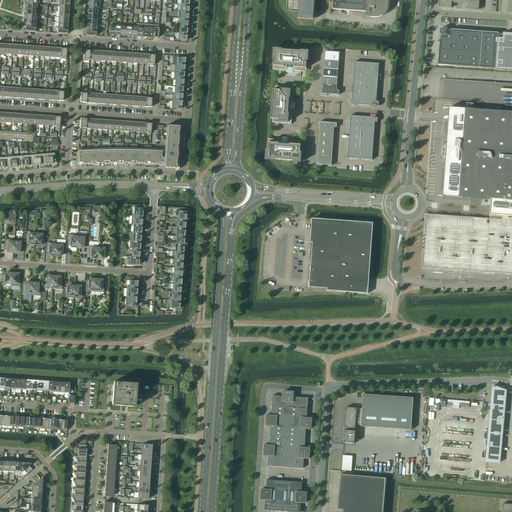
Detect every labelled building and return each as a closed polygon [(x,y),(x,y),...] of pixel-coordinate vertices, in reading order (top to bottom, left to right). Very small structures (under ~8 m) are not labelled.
[(299,0),(298,12),(298,19),(313,20),(314,13),(314,0),(299,0)] [(332,0),(332,9),(366,12),(365,17),(373,17),(374,17),(377,17),(380,17),(382,15),(384,15),(385,13),(387,11),(387,9),(388,6),(388,0),(332,0)] [(459,3),(459,0),(439,0),(439,7),(451,8),(452,2),(459,3)] [(479,5),(479,0),(459,0),(459,3),(466,3),(466,9),(478,10),(479,5)] [(439,39),(438,65),(506,70),(511,70),(511,33),(508,34),(503,33),(503,34),(498,34),(498,33),(450,30),(450,31),(446,30),(446,29),(444,29),(440,29),(440,33),(440,35),(441,35),(441,36),(440,39),(439,39)] [(307,61),(308,61),(309,51),(300,50),(300,51),(282,50),(282,49),(273,49),(272,59),(274,59),(273,70),(286,71),(286,66),(288,66),(288,68),(291,68),(291,66),(293,67),(293,71),(306,72),(307,61)] [(339,61),(339,54),(339,53),(340,53),(325,51),(325,53),(324,60),(339,61)] [(180,58),(181,56),(177,56),(176,65),(174,65),(184,66),(185,58),(180,58)] [(338,69),(339,61),(324,60),(324,69),(338,69)] [(379,65),(379,64),(354,62),(354,63),(352,100),(351,100),(351,104),(354,105),(354,106),(357,105),(372,106),(374,107),(375,106),(378,106),(379,102),(376,101),(379,65)] [(337,78),(338,69),(324,69),(323,77),(337,78)] [(337,86),(337,78),(323,77),(323,85),(337,86)] [(336,90),(337,86),(323,85),(322,89),(321,94),(324,94),(327,96),(327,94),(339,95),(339,90),(336,90)] [(294,88),(277,86),(275,86),(275,90),(273,90),(273,97),(272,98),(271,101),(270,104),(270,107),(271,111),(272,112),(271,119),(273,119),(273,123),(291,124),(292,109),(288,109),(288,107),(289,107),(290,102),(292,103),(294,88)] [(181,109),(182,101),(172,101),(171,108),(181,109)] [(511,110),(511,104),(475,101),(474,108),(511,110)] [(511,112),(449,108),(442,196),(490,200),(490,211),(489,215),(511,216),(511,112)] [(371,117),(356,116),(354,115),(353,116),(350,116),(350,120),(348,157),(347,157),(347,158),(372,160),(372,159),(375,122),(377,122),(377,118),(375,118),(374,116),(371,117)] [(320,128),(334,129),(334,128),(336,128),(337,123),(325,122),(325,121),(322,122),(319,122),(319,127),(320,127),(320,128)] [(178,162),(178,155),(179,148),(179,144),(180,142),(180,141),(180,140),(180,138),(179,138),(180,134),(180,130),(181,129),(181,127),(181,126),(180,125),(179,125),(179,126),(178,127),(167,126),(167,133),(167,140),(165,140),(165,147),(164,151),(161,150),(161,153),(161,160),(160,163),(163,163),(163,165),(165,165),(165,168),(176,169),(176,166),(177,166),(178,162)] [(281,140),(271,139),(268,139),(267,150),(266,150),(265,160),(274,161),(274,160),(292,161),(292,162),(301,163),(302,149),(300,149),(301,141),(288,140),(288,145),(286,145),(286,143),(283,143),(283,145),(281,144),(281,140)] [(109,163),(113,163),(117,163),(119,164),(120,164),(121,164),(123,163),(127,163),(130,163),(132,164),(133,164),(134,164),(136,164),(136,163),(140,163),(144,163),(144,164),(146,165),(147,165),(148,165),(150,164),(153,164),(157,164),(157,163),(160,163),(161,160),(161,153),(161,150),(154,150),(154,151),(147,151),(140,151),(134,150),(127,150),(120,150),(113,150),(106,150),(99,151),(92,151),(85,151),(78,152),(78,158),(79,162),(78,162),(77,163),(77,164),(78,165),(79,165),(81,165),(82,164),(86,164),(90,164),(92,165),(93,165),(94,165),(96,164),(96,163),(99,163),(103,163),(103,164),(105,164),(106,164),(107,164),(109,163)] [(48,154),(49,164),(52,164),(53,165),(55,165),(56,165),(57,164),(57,163),(57,162),(56,162),(55,161),(55,160),(54,153),(48,154)] [(132,216),(142,217),(143,208),(139,208),(139,207),(135,207),(134,214),(132,214),(132,216)] [(175,219),(185,220),(186,211),(184,211),(184,210),(180,210),(180,211),(176,211),(175,215),(178,216),(177,219),(175,219)] [(141,225),(142,217),(132,216),(131,224),(141,225)] [(185,228),(185,220),(175,219),(175,223),(177,224),(177,227),(175,227),(177,227),(185,228)] [(368,294),(368,292),(368,285),(373,223),(312,219),(310,243),(312,243),(309,287),(327,288),(327,291),(368,294)] [(141,233),(141,225),(131,224),(131,226),(133,226),(133,232),(141,233)] [(184,236),(185,228),(177,227),(176,235),(174,235),(176,235),(184,236)] [(35,244),(36,232),(26,231),(26,242),(29,242),(28,244),(35,244)] [(36,232),(35,244),(41,245),(41,243),(44,243),(45,233),(36,232)] [(141,233),(133,232),(131,232),(130,240),(140,241),(141,233)] [(77,247),(78,235),(68,234),(67,245),(70,245),(70,247),(77,247)] [(78,235),(77,247),(83,248),(83,246),(86,246),(87,236),(78,235)] [(184,244),(184,236),(176,235),(176,243),(173,243),(184,244)] [(13,252),(14,240),(5,239),(4,250),(7,250),(7,252),(13,252)] [(56,245),(55,255),(61,256),(61,254),(64,254),(65,244),(65,240),(57,239),(56,243),(56,245)] [(14,240),(13,252),(19,253),(20,251),(23,251),(23,241),(20,240),(14,240)] [(140,249),(140,241),(130,240),(129,248),(140,249)] [(47,242),(46,253),(49,253),(49,255),(55,255),(56,245),(50,245),(50,242),(47,242)] [(89,245),(88,256),(91,256),(91,258),(97,258),(98,246),(98,243),(89,242),(89,243),(89,245)] [(183,252),(184,244),(173,243),(173,248),(175,248),(175,251),(175,252),(183,252)] [(98,246),(97,258),(103,259),(103,257),(106,257),(107,247),(98,246)] [(139,257),(140,249),(129,248),(129,250),(132,250),(131,257),(139,257)] [(172,251),(172,257),(175,257),(175,259),(172,259),(183,260),(183,252),(175,252),(175,251),(172,251)] [(139,257),(131,257),(129,256),(128,265),(139,265),(139,257)] [(182,268),(183,260),(172,259),(172,264),(174,264),(174,267),(172,267),(172,268),(172,267),(174,268),(182,268)] [(181,276),(182,268),(174,268),(173,276),(181,276)] [(11,284),(12,273),(5,273),(5,275),(2,274),(1,285),(5,286),(5,283),(11,284)] [(11,284),(11,286),(16,286),(20,287),(20,286),(21,276),(18,275),(18,274),(12,273),(11,284)] [(181,284),(181,276),(173,276),(171,275),(171,281),(173,281),(173,284),(171,284),(173,284),(181,284)] [(53,289),(54,276),(47,276),(47,278),(44,277),(43,288),(47,288),(47,286),(52,287),(52,289),(53,289)] [(54,276),(53,289),(62,290),(63,279),(60,278),(60,277),(54,276)] [(94,292),(95,279),(89,279),(89,281),(86,280),(85,291),(94,292)] [(95,279),(94,292),(104,293),(104,282),(102,281),(102,280),(95,279)] [(126,289),(137,289),(137,281),(129,280),(129,287),(127,287),(126,289)] [(31,295),(32,283),(26,282),(26,284),(23,284),(22,295),(31,295)] [(32,283),(31,295),(36,296),(36,299),(40,299),(40,296),(41,285),(38,285),(38,283),(32,283)] [(180,292),(181,284),(173,284),(172,292),(180,292)] [(73,298),(74,286),(68,285),(67,287),(64,287),(64,298),(73,298)] [(74,286),(73,298),(82,299),(83,288),(80,288),(80,286),(74,286)] [(136,297),(137,289),(126,289),(126,297),(136,297)] [(180,301),(180,292),(172,292),(169,292),(169,297),(170,297),(170,300),(180,301)] [(136,306),(136,297),(126,297),(125,305),(128,305),(128,306),(132,307),(132,305),(136,306)] [(179,309),(180,301),(170,300),(169,304),(171,304),(171,308),(179,309)] [(135,407),(136,384),(113,382),(111,405),(135,407)] [(505,402),(506,390),(493,386),(492,400),(494,401),(493,404),(490,403),(490,404),(491,404),(486,461),(500,463),(504,412),(505,405),(506,405),(505,405),(505,402)] [(293,397),(293,392),(283,391),(283,396),(273,395),(271,415),(266,415),(266,425),(271,426),(269,445),(264,445),(263,455),(268,456),(268,466),(303,468),(304,458),(309,459),(310,448),(305,448),(306,428),(311,429),(312,418),(307,418),(308,398),(293,397)] [(354,431),(354,429),(355,429),(355,425),(361,425),(361,426),(411,430),(413,398),(363,394),(362,409),(357,408),(355,408),(347,408),(346,407),(346,408),(346,411),(346,414),(345,414),(345,415),(346,415),(346,417),(345,417),(345,418),(346,418),(345,421),(345,424),(345,427),(344,427),(344,428),(345,428),(345,431),(344,431),(343,443),(354,444),(355,431),(354,431)] [(75,456),(86,457),(87,449),(86,449),(86,445),(79,445),(78,448),(75,448),(77,453),(77,456),(75,456)] [(86,465),(86,457),(75,456),(74,457),(77,461),(76,464),(74,464),(86,465)] [(27,474),(33,469),(32,469),(32,470),(29,466),(31,463),(21,463),(21,473),(24,470),(27,474)] [(85,473),(86,465),(74,464),(74,465),(76,470),(76,472),(73,472),(85,473)] [(84,481),(85,473),(73,472),(73,473),(76,478),(75,481),(73,480),(73,481),(84,481)] [(32,486),(42,486),(43,476),(40,478),(37,475),(37,474),(31,479),(35,483),(32,486)] [(342,511),(383,511),(386,478),(340,474),(337,509),(343,510),(342,511)] [(301,492),(302,482),(267,480),(266,490),(261,489),(260,500),(265,500),(265,510),(294,511),(299,511),(301,502),(306,503),(306,492),(301,492)] [(84,489),(84,481),(73,481),(75,486),(75,488),(72,488),(72,489),(84,489)] [(0,497),(14,485),(5,485),(0,488),(0,497)] [(83,498),(84,489),(72,489),(74,494),(74,497),(72,496),(72,497),(83,498)] [(0,508),(7,509),(18,500),(18,490),(0,505),(0,508)] [(83,506),(83,498),(72,497),(74,502),(74,505),(71,504),(71,505),(83,506)]
